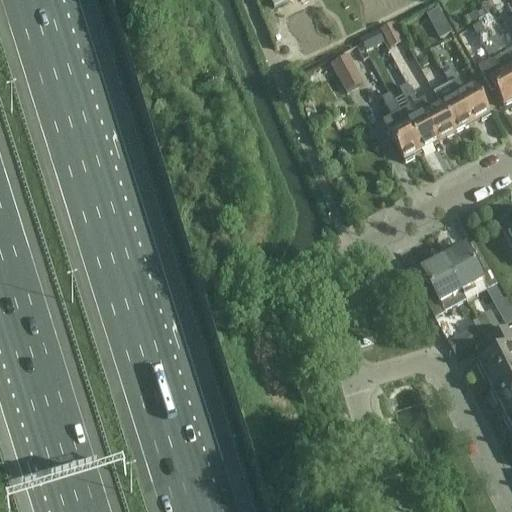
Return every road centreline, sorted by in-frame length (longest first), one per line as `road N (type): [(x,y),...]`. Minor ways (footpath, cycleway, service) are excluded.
road 1 (motorway): [(191,511),(32,0)]
road 2 (residential): [(350,383),(329,274),(351,253),(511,166)]
road 3 (motorway): [(0,251),(81,511)]
road 4 (residential): [(511,503),(442,367),(350,383)]
road 5 (residential): [(390,511),(350,383)]
